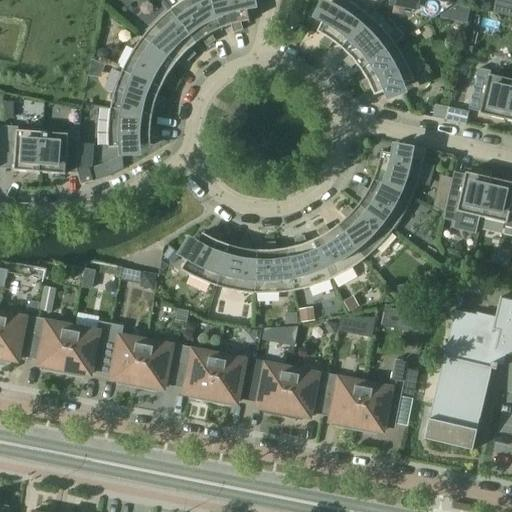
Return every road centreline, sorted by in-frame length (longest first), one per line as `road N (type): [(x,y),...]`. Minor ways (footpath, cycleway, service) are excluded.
road 1 (residential): [(511,504),(0,404)]
road 2 (primary): [(345,511),(0,444)]
road 3 (residential): [(197,159),(228,198),(282,210),(331,184),(346,161),(350,122)]
road 4 (residential): [(0,213),(68,214),(197,159)]
road 5 (residential): [(511,158),(350,122)]
road 6 (residential): [(259,53),(228,64),(206,84),(194,109),(197,159)]
road 7 (residential): [(350,122),(340,90),(322,69),(302,57),(259,53)]
